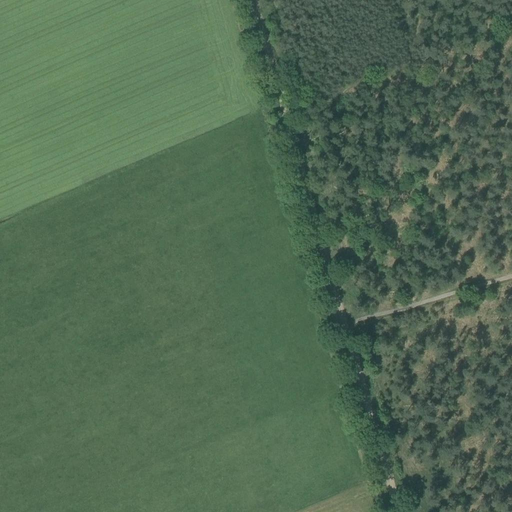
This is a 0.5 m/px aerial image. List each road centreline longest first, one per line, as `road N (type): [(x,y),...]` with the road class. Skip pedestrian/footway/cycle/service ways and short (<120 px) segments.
road 1 (track): [(252,0),(344,325)]
road 2 (track): [(344,325),(397,511)]
